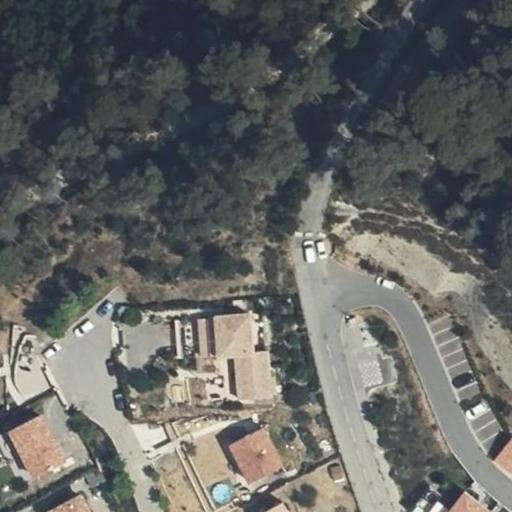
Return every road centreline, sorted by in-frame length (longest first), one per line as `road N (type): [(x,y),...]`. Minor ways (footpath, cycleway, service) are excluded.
road 1 (residential): [(379,511),(321,326),(326,294),(355,287),(378,288),(404,304),(465,446),(511,495)]
road 2 (track): [(364,0),(223,109),(0,210)]
road 3 (track): [(326,294),(313,227),(379,84),(442,0)]
road 4 (residential): [(81,354),(151,511)]
